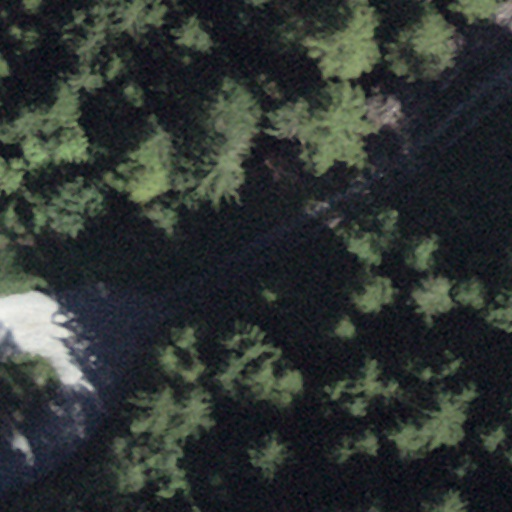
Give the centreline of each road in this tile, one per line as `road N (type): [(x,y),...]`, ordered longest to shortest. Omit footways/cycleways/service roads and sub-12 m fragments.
road 1 (track): [(511,83),(266,251),(166,311),(83,344)]
road 2 (track): [(0,318),(65,327),(83,344),(89,368),(74,405),(0,461)]
